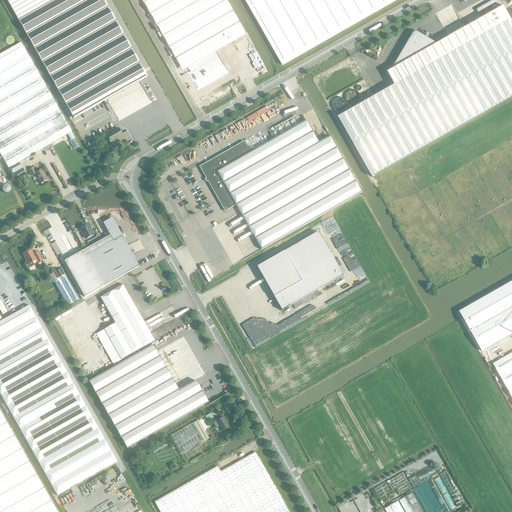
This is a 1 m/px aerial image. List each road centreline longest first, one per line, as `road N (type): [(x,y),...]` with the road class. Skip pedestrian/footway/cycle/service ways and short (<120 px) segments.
road 1 (unclassified): [(317,511),(134,177)]
road 2 (unclassified): [(134,177),(148,156),(423,0)]
road 3 (unclassified): [(0,240),(109,177),(134,177)]
